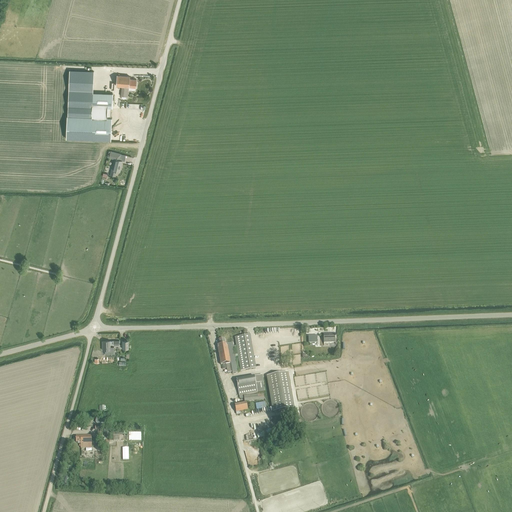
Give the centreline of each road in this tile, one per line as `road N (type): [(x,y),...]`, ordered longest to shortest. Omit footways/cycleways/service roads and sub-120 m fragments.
road 1 (unclassified): [(93,327),(511,315)]
road 2 (unclassified): [(93,327),(179,0)]
road 3 (unclassified): [(44,511),(93,327)]
